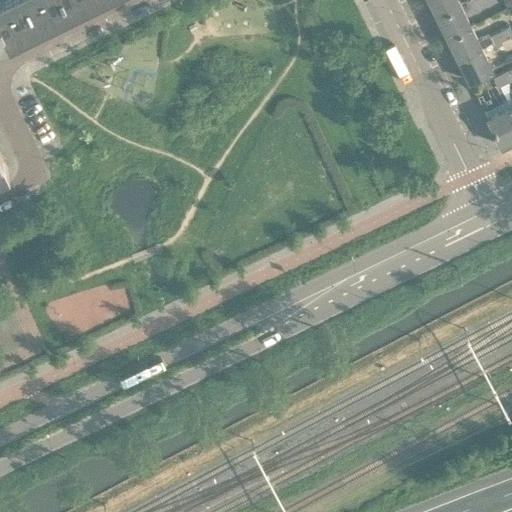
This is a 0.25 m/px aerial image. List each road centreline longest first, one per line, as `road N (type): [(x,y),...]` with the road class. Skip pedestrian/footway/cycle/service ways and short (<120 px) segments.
road 1 (secondary): [(0,458),(498,222)]
road 2 (tertiary): [(498,222),(384,0)]
road 3 (residential): [(0,68),(140,0)]
